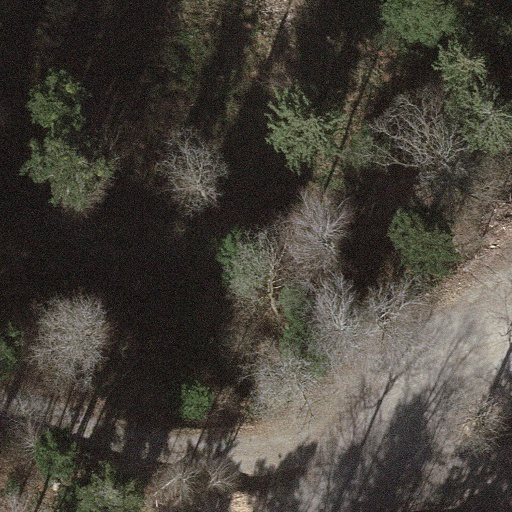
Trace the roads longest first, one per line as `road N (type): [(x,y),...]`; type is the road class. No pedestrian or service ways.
road 1 (track): [(372,414),(246,474),(99,430),(0,412)]
road 2 (track): [(372,414),(419,474),(511,479)]
road 3 (track): [(511,349),(372,414)]
